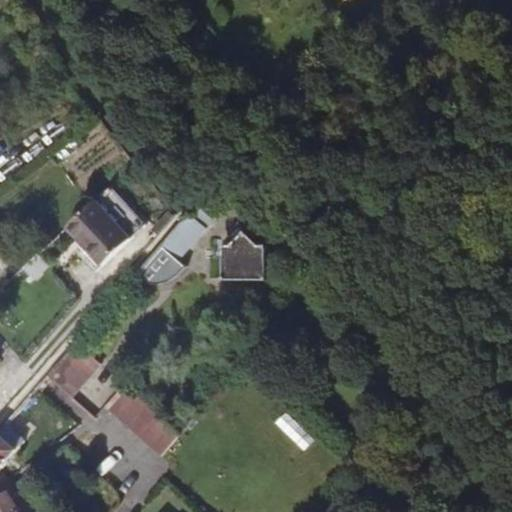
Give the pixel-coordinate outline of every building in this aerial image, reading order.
[(132,239),(97,200),(69,227),(79,238),(104,265),(132,239)] [(167,241),(135,278),(136,278),(138,280),(139,281),(142,281),(144,282),(147,284),(150,285),(154,285),(156,285),(159,285),(163,284),(164,284),(168,282),(172,279),(176,276),(180,272),(184,268),(186,267),(178,260),(206,228),(204,226),(211,218),(198,207),(191,214),(167,241)] [(223,246),(222,280),(267,282),(267,247),(260,247),(245,234),(231,246),(223,246)] [(96,272),(104,265),(79,238),(72,245),(96,272)] [(100,363),(77,343),(47,377),(71,397),(100,363)] [(182,433),(126,385),(107,406),(164,454),(182,433)] [(7,423),(0,431),(0,469),(26,440),(7,423)] [(0,496),(0,511),(19,511),(7,492),(6,491),(0,496)]
